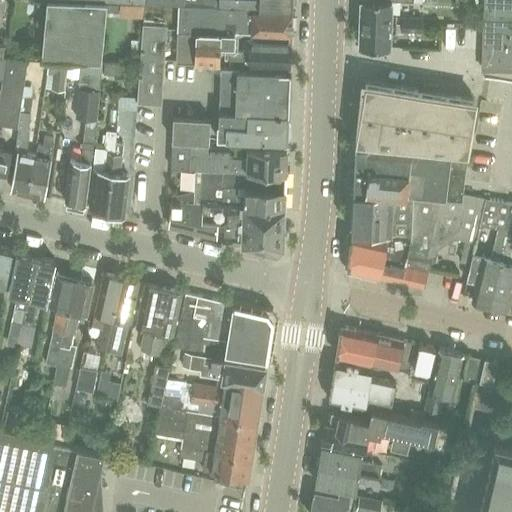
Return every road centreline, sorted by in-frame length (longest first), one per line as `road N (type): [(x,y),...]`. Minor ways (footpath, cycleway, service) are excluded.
road 1 (unclassified): [(308,287),(0,213)]
road 2 (tertiary): [(308,287),(324,60)]
road 3 (tertiary): [(275,511),(308,287)]
road 4 (unclassified): [(511,336),(308,287)]
road 5 (residential): [(324,60),(469,81)]
